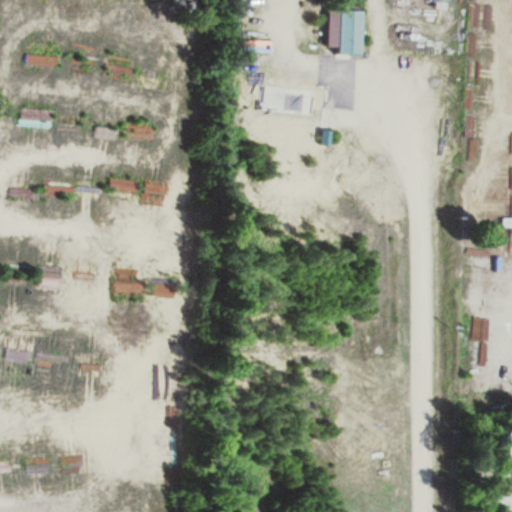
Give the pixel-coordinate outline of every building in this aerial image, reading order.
[(323,47),(331,47),(331,57),(354,58),(355,11),(324,10),(323,47)] [(314,88),(256,83),(253,114),(312,119),(314,88)] [(141,294),(141,283),(111,283),(111,294),(141,294)] [(511,458),(511,432),(502,432),(501,458),(511,458)] [(90,474),(90,442),(58,442),(59,474),(90,474)] [(50,456),(18,463),(22,480),(53,473),(50,456)] [(13,462),(0,463),(0,475),(15,473),(13,462)] [(511,482),(498,482),(498,498),(511,497),(511,482)]
